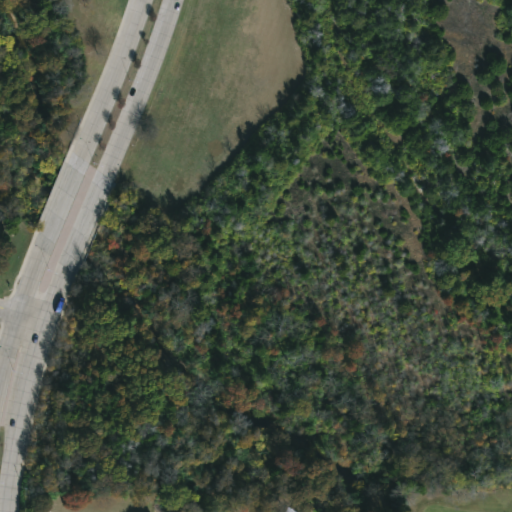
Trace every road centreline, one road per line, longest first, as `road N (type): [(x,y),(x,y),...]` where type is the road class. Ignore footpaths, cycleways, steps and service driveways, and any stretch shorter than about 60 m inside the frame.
road 1 (secondary): [(6,511),(24,407),(81,241)]
road 2 (secondary): [(54,223),(0,382)]
road 3 (secondary): [(120,145),(174,0)]
road 4 (secondary): [(143,0),(93,131)]
